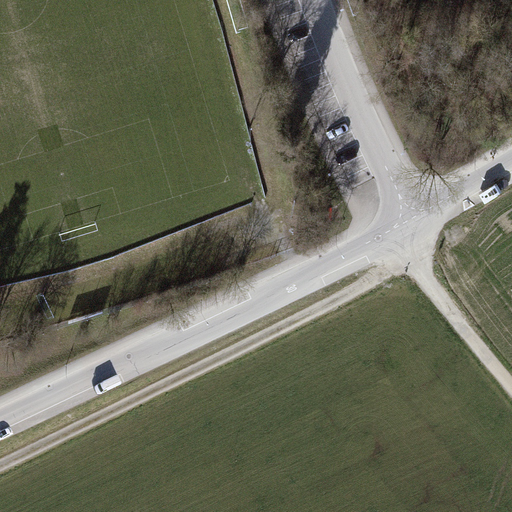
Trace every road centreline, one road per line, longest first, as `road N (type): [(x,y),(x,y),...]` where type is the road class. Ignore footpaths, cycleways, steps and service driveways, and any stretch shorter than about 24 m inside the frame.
road 1 (track): [(0,466),(410,261)]
road 2 (residential): [(0,421),(395,239)]
road 3 (residential): [(320,0),(395,239)]
road 4 (track): [(395,239),(511,388)]
road 5 (residential): [(395,239),(511,165)]
